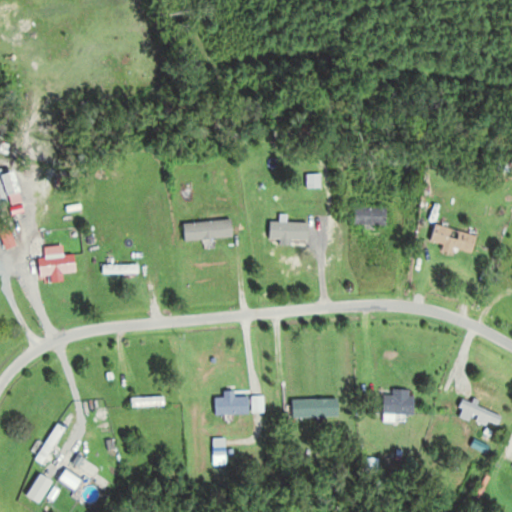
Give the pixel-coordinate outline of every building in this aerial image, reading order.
[(0,173),(0,199),(9,199),(9,174),(0,173)] [(312,186),(326,186),(326,173),(312,173),(312,186)] [(392,206),(357,206),(357,223),(392,223),(392,206)] [(186,221),(187,239),(237,236),(236,218),(186,221)] [(434,239),(448,243),(447,248),(458,251),(459,246),(477,252),(482,234),(439,221),(434,239)] [(67,272),(80,271),(79,254),(42,256),(43,274),(55,273),(55,280),(67,280),(67,272)] [(104,272),(142,272),(142,263),(104,263),(104,272)] [(218,413),(253,413),(253,396),(239,396),(239,390),(228,390),(228,396),(218,396),(218,413)] [(418,391),(396,391),(396,394),(385,394),(385,412),(418,412),(418,391)] [(491,423),(492,420),(502,425),(506,416),(467,396),(461,408),(491,423)] [(168,405),(168,397),(138,397),(138,405),(168,405)] [(343,416),(343,398),(296,398),(297,417),(343,416)] [(70,427),(61,422),(39,459),(47,464),(70,427)] [(83,492),(90,477),(68,468),(62,483),(83,492)]
